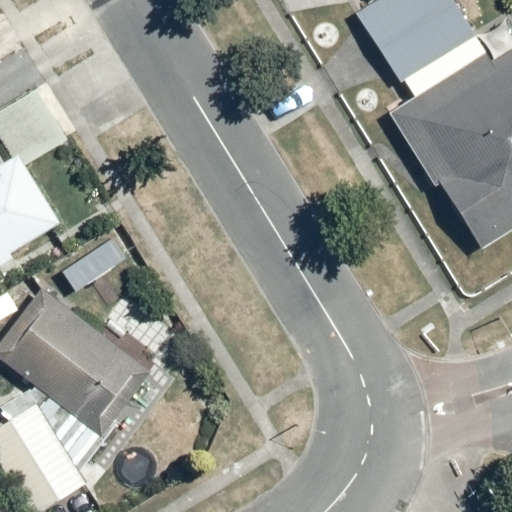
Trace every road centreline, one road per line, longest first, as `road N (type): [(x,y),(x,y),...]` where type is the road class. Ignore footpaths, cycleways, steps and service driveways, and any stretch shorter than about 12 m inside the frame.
road 1 (residential): [(370,419),(345,342),(135,0)]
road 2 (residential): [(370,419),(424,415),(511,385)]
